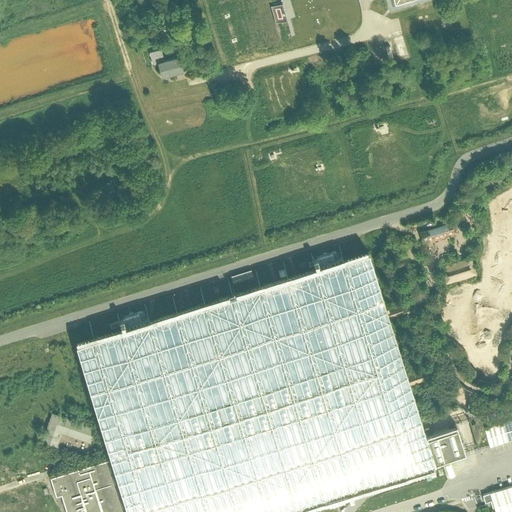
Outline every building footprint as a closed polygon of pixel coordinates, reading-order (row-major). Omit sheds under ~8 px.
[(282,2),(270,5),(275,23),(287,19),(282,2)] [(164,60),(161,48),(149,51),(152,63),(158,62),(161,75),(183,69),(180,56),(164,60)] [(217,98),(244,92),(242,82),(214,88),(217,98)] [(449,223),(421,232),(423,241),(424,243),(429,241),(428,239),(442,235),(443,237),(454,234),(451,223),(449,223)] [(274,511),(434,463),(465,452),(456,424),(425,434),(421,421),(410,385),(408,379),(406,373),(405,369),(389,318),(388,313),(386,308),(369,251),(75,342),(107,445),(110,455),(113,464),(112,465),(110,458),(50,476),(50,477),(56,495),(61,494),(66,511),(274,511)] [(458,261),(441,266),(442,270),(444,274),(445,277),(446,281),(475,272),(470,257),(465,258),(461,260),(458,261)] [(412,307),(411,303),(399,306),(399,304),(386,308),(388,313),(389,318),(402,314),(402,316),(414,312),(412,307)] [(425,367),(406,373),(408,379),(410,385),(429,379),(427,373),(425,367)] [(51,411),(41,439),(56,445),(61,431),(89,442),(94,427),(51,411)] [(506,422),(486,429),(491,444),(511,438),(506,422)] [(511,511),(511,485),(483,494),(485,502),(492,499),(495,511),(511,511)]
